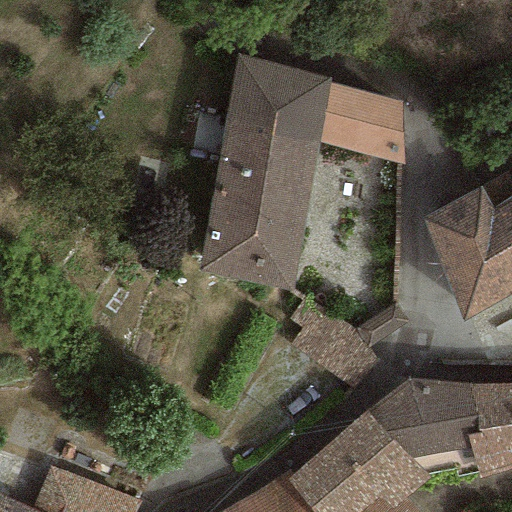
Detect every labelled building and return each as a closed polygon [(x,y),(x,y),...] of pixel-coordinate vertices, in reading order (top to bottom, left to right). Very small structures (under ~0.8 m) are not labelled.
[(317,143),(327,83),(329,79),(236,55),(196,271),(290,293),(317,143)] [(401,102),(327,83),(317,143),(402,165),(401,102)] [(480,185),(422,217),(456,320),(511,290),(511,197),(492,209),(480,185)] [(348,387),(377,362),(366,348),(352,330),(321,311),(326,304),(308,291),(287,319),(301,327),(289,346),(348,387)] [(394,303),(352,330),(366,348),(407,321),(394,303)] [(410,376),(366,408),(426,475),(453,468),(457,477),(475,473),(466,436),(477,433),(467,384),(410,376)] [(511,380),(467,384),(477,433),(466,436),(475,473),(476,478),(511,467),(511,380)] [(426,475),(366,408),(284,482),(310,511),(359,511),(377,497),(391,509),(401,501),(431,476),(426,475)] [(133,511),(139,502),(48,466),(30,509),(36,511),(133,511)] [(310,511),(284,482),(279,477),(217,511),(310,511)] [(36,511),(30,509),(0,496),(0,511),(36,511)] [(412,511),(401,501),(391,509),(377,497),(359,511),(412,511)]
